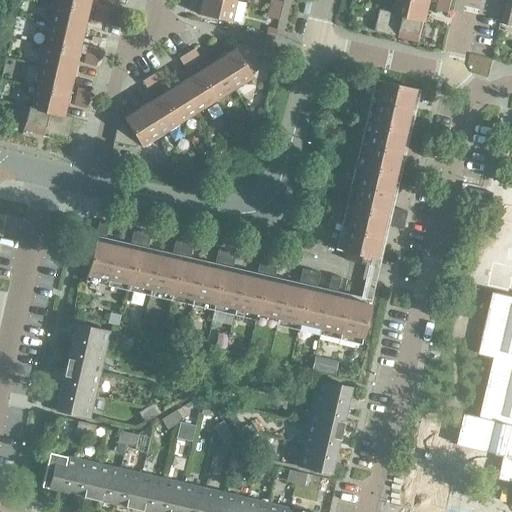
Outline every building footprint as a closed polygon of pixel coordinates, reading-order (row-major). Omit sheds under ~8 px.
[(88,11),(90,0),(54,0),(54,3),(88,11)] [(231,22),(236,0),(235,0),(201,0),(198,14),(231,22)] [(275,0),(270,0),(268,8),(281,11),(283,2),(275,0)] [(426,22),(431,0),(395,0),(393,12),(393,13),(424,20),(424,21),(426,22)] [(511,0),(507,0),(507,3),(506,3),(502,23),(511,25),(511,0)] [(449,13),(451,4),(438,1),(436,10),(449,13)] [(83,32),(88,11),(54,3),(49,24),(83,32)] [(97,3),(95,12),(107,15),(109,6),(97,3)] [(279,19),(281,11),(268,8),(266,17),(279,19)] [(419,42),(424,21),(424,20),(393,13),(393,12),(380,9),(375,32),(395,36),(399,36),(399,37),(419,42)] [(105,24),(107,15),(95,12),(93,21),(105,24)] [(78,53),(83,32),(49,24),(45,45),(78,53)] [(236,43),(235,48),(251,74),(257,70),(262,49),(236,43)] [(73,74),(78,53),(45,45),(40,66),(73,74)] [(87,45),(85,54),(98,57),(100,48),(87,45)] [(193,48),(186,53),(193,64),(200,59),(193,48)] [(253,77),(251,74),(235,48),(216,60),(234,89),(253,77)] [(193,64),(186,53),(178,58),(185,69),(193,64)] [(95,66),(98,57),(85,54),(83,63),(95,66)] [(234,89),(216,60),(198,71),(216,101),(234,89)] [(68,95),(73,74),(40,66),(35,87),(68,95)] [(157,71),(149,76),(156,87),(164,82),(157,71)] [(216,101),(198,71),(179,83),(197,112),(216,101)] [(156,87),(149,76),(141,80),(148,91),(156,87)] [(407,123),(410,110),(415,88),(376,80),(366,123),(405,132),(407,123)] [(197,112),(179,83),(161,94),(179,123),(197,112)] [(63,116),(64,115),(68,95),(35,87),(30,107),(30,108),(63,116)] [(77,87),(75,96),(88,99),(90,90),(77,87)] [(432,102),(434,94),(434,93),(419,90),(417,99),(432,102)] [(179,123),(161,94),(143,106),(161,135),(179,123)] [(86,108),(88,99),(75,96),(73,105),(86,108)] [(72,117),(64,115),(63,116),(30,108),(30,107),(28,106),(23,129),(43,134),(43,133),(47,134),(47,135),(67,140),(72,117)] [(161,135),(143,106),(123,118),(139,143),(141,147),(161,135)] [(139,143),(123,118),(118,117),(112,142),(134,147),(139,143)] [(412,143),(414,134),(405,132),(366,123),(361,144),(400,153),(403,140),(412,143)] [(414,134),(417,125),(407,123),(405,132),(414,134)] [(426,127),(417,125),(414,134),(424,136),(426,127)] [(422,145),(424,136),(414,134),(412,143),(422,145)] [(397,165),(400,153),(361,144),(356,165),(405,176),(407,167),(397,165)] [(403,185),(405,176),(356,165),(351,186),(390,194),(393,182),(403,185)] [(416,169),(407,167),(405,176),(414,178),(416,169)] [(412,187),(414,178),(405,176),(403,185),(412,187)] [(387,207),(390,194),(351,186),(346,207),(395,218),(397,209),(387,207)] [(383,225),(393,227),(395,218),(346,207),(341,228),(380,237),(383,225)] [(405,220),(407,211),(397,209),(395,218),(405,220)] [(403,229),(405,220),(395,218),(393,227),(403,229)] [(108,223),(99,221),(95,236),(105,238),(108,223)] [(377,249),(380,237),(341,228),(336,250),(385,261),(387,251),(377,249)] [(140,241),(142,231),(133,229),(131,239),(140,241)] [(148,243),(151,234),(151,233),(142,231),(140,241),(148,243)] [(137,251),(140,241),(131,239),(129,249),(137,251)] [(182,251),(184,241),(177,239),(174,249),(182,251)] [(137,251),(129,249),(94,241),(85,280),(128,289),(137,251)] [(149,294),(158,256),(146,253),(148,243),(140,241),(137,251),(128,289),(149,294)] [(190,253),(193,243),(184,241),(182,251),(190,253)] [(171,299),(180,260),(182,251),(174,249),(172,259),(158,256),(149,294),(171,299)] [(224,261),(227,251),(218,249),(215,258),(224,261)] [(192,304),(201,265),(188,262),(190,253),(182,251),(180,260),(171,299),(192,304)] [(233,263),(235,253),(227,251),(224,261),(233,263)] [(395,263),(397,254),(387,251),(385,261),(395,263)] [(213,309),(222,270),(224,261),(215,258),(213,268),(201,265),(192,304),(213,309)] [(266,270),(269,261),(260,258),(258,268),(266,270)] [(234,314),(243,275),(231,272),(233,263),(224,261),(222,270),(213,309),(234,314)] [(275,272),(277,263),(269,261),(266,270),(275,272)] [(255,319),(264,280),(266,270),(258,268),(255,278),(243,275),(234,314),(255,319)] [(308,280),(311,270),(302,268),(300,278),(308,280)] [(276,324),(285,285),(273,282),(275,272),(266,270),(264,280),(255,319),(276,324)] [(317,282),(320,273),(320,272),(311,270),(308,280),(317,282)] [(338,287),(340,278),(340,277),(331,275),(329,285),(338,287)] [(297,329),(306,290),(308,280),(300,278),(297,288),(285,285),(276,324),(297,329)] [(318,334),(327,295),(327,294),(315,292),(317,282),(308,280),(306,290),(297,329),(318,334)] [(365,283),(362,298),(371,300),(374,285),(365,283)] [(336,297),(338,287),(329,285),(327,294),(327,295),(336,297)] [(467,414),(459,446),(504,456),(500,471),(511,473),(511,296),(495,292),(488,323),(486,322),(486,323),(488,324),(481,354),(496,358),(489,387),(487,387),(487,388),(489,388),(482,417),(467,414)] [(370,305),(336,297),(327,295),(318,334),(361,343),(370,305)] [(109,312),(107,322),(118,325),(121,315),(109,312)] [(75,324),(70,346),(104,354),(109,332),(75,324)] [(99,375),(104,354),(70,346),(65,367),(99,375)] [(315,356),(311,370),(334,375),(338,362),(315,356)] [(208,378),(210,369),(199,366),(197,375),(208,378)] [(94,396),(99,375),(65,367),(60,388),(94,396)] [(222,371),(210,369),(208,378),(220,380),(222,371)] [(206,386),(208,378),(197,375),(195,384),(206,386)] [(218,389),(220,380),(208,378),(206,386),(218,389)] [(317,380),(312,402),(346,410),(351,388),(317,380)] [(89,418),(94,396),(60,388),(55,410),(89,418)] [(341,431),(346,410),(312,402),(307,423),(341,431)] [(154,403),(146,407),(152,417),(160,413),(154,403)] [(152,417),(146,407),(138,412),(145,422),(152,417)] [(176,410),(169,414),(175,424),(183,420),(176,410)] [(175,424),(169,414),(161,419),(167,429),(175,424)] [(411,478),(404,508),(421,511),(445,511),(451,487),(435,484),(450,424),(420,417),(406,477),(411,478)] [(213,427),(217,434),(227,428),(223,420),(213,427)] [(84,435),(87,423),(78,421),(75,432),(84,435)] [(93,437),(95,425),(87,423),(84,435),(93,437)] [(336,452),(341,431),(307,423),(302,444),(336,452)] [(236,431),(241,438),(251,432),(246,424),(236,431)] [(232,436),(227,428),(217,434),(222,442),(232,436)] [(126,444),(129,433),(120,431),(117,442),(126,444)] [(256,440),(251,432),(241,438),(246,446),(256,440)] [(135,446),(137,435),(129,433),(126,444),(135,446)] [(331,473),(336,452),(302,444),(297,466),(331,473)] [(70,493),(78,459),(49,453),(41,486),(70,493)] [(91,498),(99,464),(78,459),(70,493),(91,498)] [(252,474),(255,462),(246,460),(244,472),(252,474)] [(261,476),(264,464),(255,462),(252,474),(261,476)] [(112,503),(120,469),(99,464),(91,498),(112,503)] [(133,508),(141,474),(120,469),(112,503),(133,508)] [(295,483),(297,472),(288,470),(286,481),(295,483)] [(306,474),(297,472),(295,483),(304,485),(306,474)] [(151,511),(154,511),(162,479),(141,474),(133,508),(151,511)] [(177,511),(184,484),(162,479),(154,511),(177,511)] [(199,511),(205,489),(184,484),(177,511),(199,511)] [(221,511),(226,494),(205,489),(199,511),(221,511)] [(243,511),(247,498),(226,494),(221,511),(243,511)] [(265,511),(268,503),(247,498),(243,511),(265,511)] [(288,511),(290,508),(268,503),(265,511),(288,511)]
